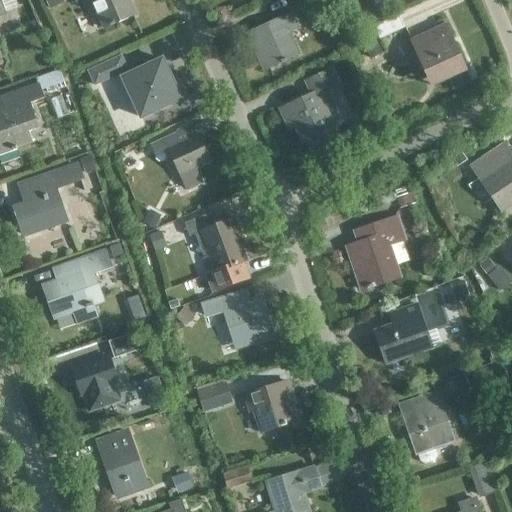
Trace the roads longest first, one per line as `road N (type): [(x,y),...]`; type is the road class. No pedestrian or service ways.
road 1 (residential): [(376,511),(279,208)]
road 2 (residential): [(279,208),(511,97)]
road 3 (residential): [(279,208),(184,0)]
road 4 (residential): [(50,511),(0,371)]
